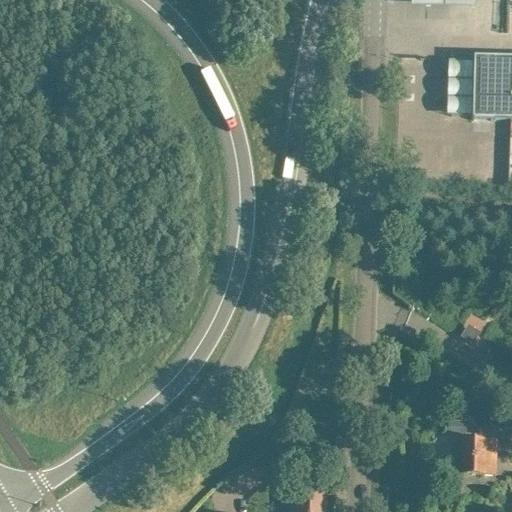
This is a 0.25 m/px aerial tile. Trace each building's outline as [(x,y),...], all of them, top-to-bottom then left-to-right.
[(410,0),(411,16),(427,17),(461,18),(478,18),(477,0),(410,0)] [(472,60),(472,64),(471,120),(471,121),(482,122),(511,122),(511,61),(483,60),(472,60)] [(472,64),(445,63),(444,119),(471,120),(472,64)] [(477,316),(471,326),(483,334),(490,324),(477,316)] [(475,342),(480,335),(467,326),(461,336),(459,339),(472,347),(475,342)] [(447,422),(446,435),(471,435),(471,427),(472,423),(447,422)] [(289,444),(281,437),(270,447),(277,455),(289,444)] [(462,442),(461,476),(495,477),(496,443),(462,442)] [(323,511),(324,496),(292,494),(291,511),(323,511)]
